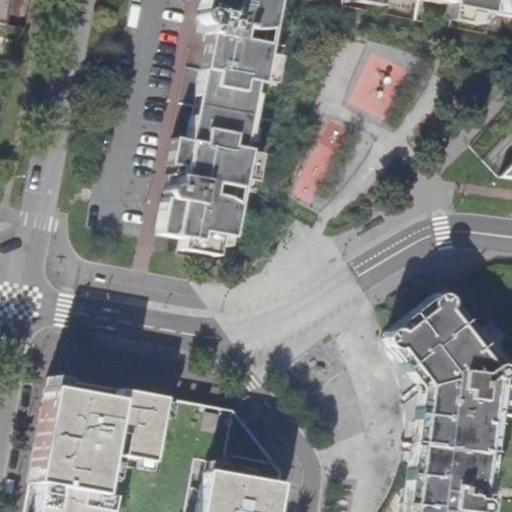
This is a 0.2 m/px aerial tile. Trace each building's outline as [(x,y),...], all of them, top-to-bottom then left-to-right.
[(199,0),(197,16),(196,17),(196,18),(197,19),(197,22),(199,23),(200,24),(202,25),(203,26),(201,35),(205,36),(193,97),(198,98),(194,118),(189,117),(185,142),(169,139),(164,167),(167,167),(177,169),(175,179),(173,186),(171,186),(169,186),(166,188),(165,189),(163,191),(163,192),(163,195),(164,197),(165,199),(162,199),(155,235),(170,238),(179,240),(176,251),(213,258),(215,246),(217,236),(225,237),(231,205),(228,203),(225,200),(222,199),(218,198),(216,197),(212,196),(210,196),(211,185),(238,190),(240,180),(250,182),(252,183),(256,155),(239,153),(253,82),(270,85),(275,58),(273,58),(263,56),(265,46),(239,41),(241,31),(244,31),(253,32),(260,32),(264,31),(265,30),(270,0),(199,0)] [(511,0),(351,0),(351,1),(351,3),(378,7),(380,0),(433,0),(454,4),(453,9),(450,21),(477,26),(478,24),(480,14),(488,16),(491,0),(501,0),(501,4),(502,10),(504,16),(504,17),(511,18),(511,0)] [(488,16),(480,14),(478,24),(488,26),(489,16),(488,16)] [(265,46),(263,56),(273,58),(275,48),(265,46)] [(198,98),(193,97),(189,117),(194,118),(198,98)] [(511,162),(498,178),(511,179),(511,162)] [(177,169),(167,167),(165,177),(175,179),(177,169)] [(250,182),(240,180),(238,190),(248,192),(250,182)] [(225,237),(217,236),(215,246),(223,248),(225,237)] [(480,511),(481,510),(481,505),(479,502),(476,500),(487,414),(511,417),(511,387),(490,385),(491,382),(494,381),(498,378),(499,374),(498,370),(493,366),(486,366),(443,313),(446,305),(446,303),(444,300),(441,297),(435,295),(430,297),(426,299),(424,304),(425,310),(397,333),(391,330),(385,330),(380,335),(379,339),(380,345),(383,349),(385,351),(395,350),(423,386),(407,511),(480,511)] [(229,412),(46,378),(20,511),(269,511),(277,472),(229,412)]
